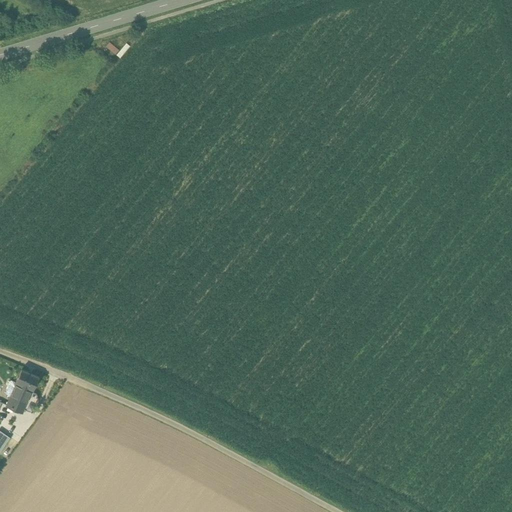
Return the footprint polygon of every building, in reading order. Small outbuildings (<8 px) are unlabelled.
[(108,41),(105,46),(115,53),(118,48),(108,41)] [(125,42),(116,54),(120,57),(129,45),(125,42)] [(39,376),(21,368),(16,382),(33,389),(39,376)] [(11,380),(9,381),(8,384),(8,386),(5,393),(10,396),(16,382),(11,380)] [(33,389),(16,382),(10,396),(10,397),(9,397),(6,405),(23,412),(33,389)] [(0,430),(0,452),(10,437),(0,430)]
